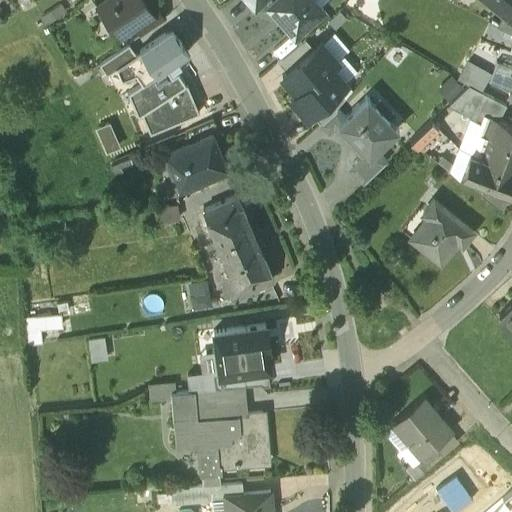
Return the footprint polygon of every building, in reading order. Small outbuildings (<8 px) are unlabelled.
[(142,0),(103,0),(96,5),(117,37),(133,26),(151,13),(150,12),(142,0)] [(265,0),(267,4),(271,0),(245,0),(254,10),(265,0)] [(271,0),(267,4),(294,33),(322,9),(313,0),(271,0)] [(511,0),(486,0),(506,16),(510,19),(511,16),(511,0)] [(151,13),(133,26),(140,36),(163,20),(155,8),(150,12),(151,13)] [(511,16),(510,19),(506,16),(499,27),(511,33),(511,16)] [(141,49),(126,59),(135,72),(136,73),(142,83),(164,68),(187,53),(171,29),(141,49)] [(134,40),(109,56),(125,80),(136,73),(135,72),(126,59),(141,49),(134,40)] [(279,62),(286,71),(312,50),(304,41),(279,62)] [(286,71),(282,75),(297,93),(330,65),(336,60),(321,42),(312,50),(286,71)] [(511,65),(497,60),(489,80),(509,87),(511,79),(511,65)] [(487,74),(467,62),(458,78),(469,84),(478,89),(487,74)] [(290,97),(306,115),(310,111),(336,89),(345,82),(330,65),(297,93),(290,97)] [(141,114),(150,132),(198,113),(187,83),(184,85),(176,73),(170,77),(164,68),(142,83),(128,93),(137,117),(141,114)] [(451,76),(436,89),(446,100),(461,86),(451,76)] [(469,84),(449,104),(485,123),(488,115),(497,99),(478,89),(469,84)] [(310,111),(319,124),(345,98),(336,89),(310,111)] [(344,116),(337,123),(337,124),(333,128),(360,157),(364,153),(368,157),(376,150),(398,129),(366,96),(344,116)] [(334,110),(319,124),(328,133),(333,128),(337,124),(337,123),(344,116),(336,108),(334,110)] [(511,124),(488,115),(485,123),(482,132),(489,134),(481,156),(511,168),(511,124)] [(213,120),(184,132),(189,143),(210,134),(211,135),(218,132),(213,120)] [(431,120),(409,141),(423,151),(442,132),(431,120)] [(189,143),(164,154),(178,188),(225,168),(211,135),(210,134),(189,143)] [(360,157),(348,169),(363,184),(387,161),(376,150),(368,157),(364,153),(360,157)] [(511,168),(481,156),(468,152),(460,174),(484,184),(491,186),(490,187),(508,194),(509,194),(511,187),(511,168)] [(508,194),(490,187),(491,186),(484,184),(480,194),(502,211),(508,194)] [(236,195),(203,210),(239,294),(273,279),(236,195)] [(472,230),(433,199),(423,211),(422,212),(426,216),(410,237),(439,261),(456,240),(461,244),(472,230)] [(418,208),(400,229),(410,237),(426,216),(422,212),(423,211),(418,208)] [(175,209),(156,213),(158,223),(177,219),(175,209)] [(64,222),(38,223),(38,237),(64,236),(64,222)] [(511,301),(498,314),(511,329),(511,301)] [(43,325),(63,323),(61,308),(24,312),(27,340),(45,338),(43,325)] [(218,373),(266,368),(270,367),(265,325),(213,331),(218,373)] [(213,374),(214,387),(219,387),(244,385),(261,384),(263,386),(269,385),(266,368),(218,373),(213,374)] [(244,385),(219,387),(222,415),(244,413),(244,412),(247,411),(244,385)] [(214,387),(194,389),(197,417),(222,415),(219,387),(214,387)] [(222,415),(197,418),(197,417),(194,389),(170,391),(173,421),(186,420),(189,445),(198,444),(201,472),(219,471),(218,465),(267,461),(263,412),(248,413),(248,411),(247,411),(244,412),(244,413),(222,415)] [(451,430),(422,396),(392,421),(419,454),(421,456),(435,443),(451,430)] [(435,443),(421,456),(419,454),(414,459),(423,469),(443,452),(435,443)] [(212,484),(178,486),(179,500),(214,497),(212,484)] [(269,491),(224,494),(225,511),(267,511),(267,509),(271,509),(269,491)]
